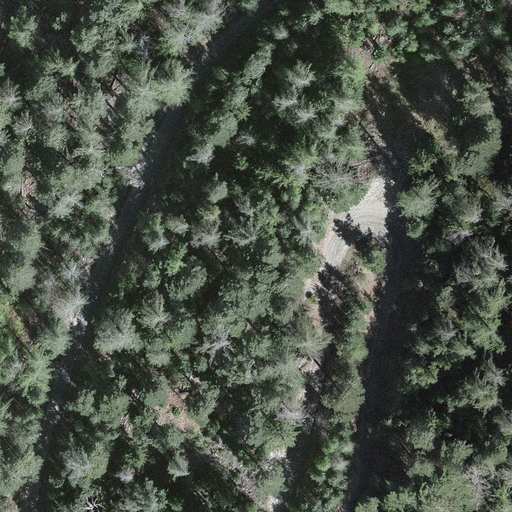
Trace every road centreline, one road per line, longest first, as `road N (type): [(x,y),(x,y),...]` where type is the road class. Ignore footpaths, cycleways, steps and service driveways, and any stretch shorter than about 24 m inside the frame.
road 1 (track): [(361,511),(371,422),(397,327),(388,248),(370,222),(336,236),(321,288),(321,364),(276,511)]
road 2 (track): [(266,0),(214,46),(107,258),(68,346),(32,511)]
